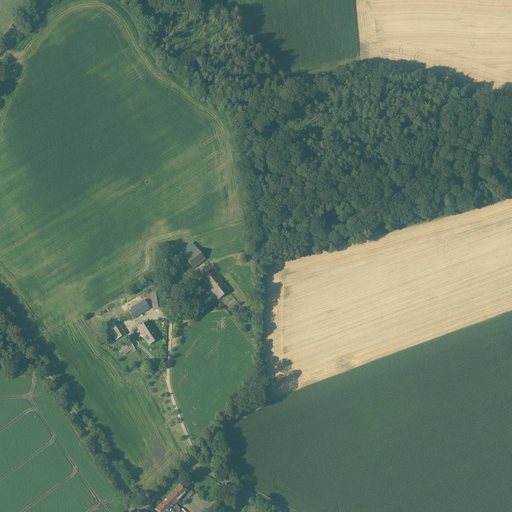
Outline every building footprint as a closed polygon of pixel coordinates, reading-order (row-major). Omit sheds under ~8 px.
[(205,259),(192,243),(180,253),(193,269),(205,259)] [(190,280),(180,259),(175,262),(185,282),(190,280)] [(221,280),(212,269),(201,278),(198,280),(201,285),(204,282),(218,300),(229,291),(221,280)] [(160,292),(147,294),(148,299),(151,298),(153,310),(163,308),(160,292)] [(206,292),(200,297),(203,302),(210,296),(206,292)] [(131,308),(127,311),(129,313),(129,314),(132,317),(133,319),(149,309),(144,300),(131,308)] [(129,313),(120,318),(122,322),(132,317),(129,314),(129,313)] [(125,334),(117,321),(114,322),(107,327),(116,340),(125,334)] [(148,321),(137,328),(149,345),(160,338),(148,321)] [(104,329),(94,335),(98,341),(108,334),(104,329)] [(130,342),(119,349),(124,355),(132,350),(133,353),(136,351),(130,342)] [(170,494),(155,510),(157,511),(170,511),(173,510),(171,508),(178,502),(177,501),(184,495),(192,503),(196,498),(188,490),(187,491),(180,485),(177,488),(176,488),(174,491),(171,494),(170,494)]
